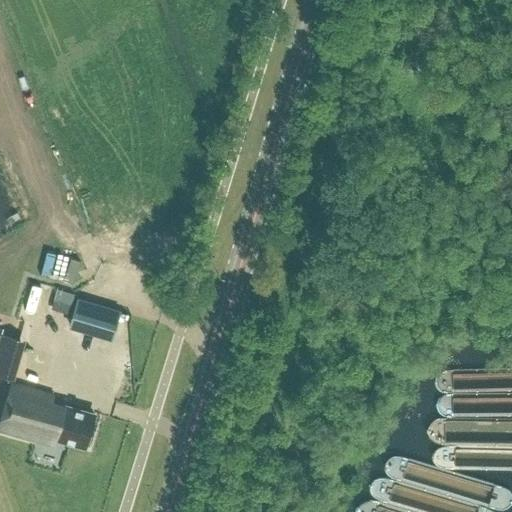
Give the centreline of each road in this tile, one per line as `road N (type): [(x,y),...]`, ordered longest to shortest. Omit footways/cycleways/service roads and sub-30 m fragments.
road 1 (secondary): [(165,511),(319,0)]
road 2 (residential): [(177,148),(119,0)]
